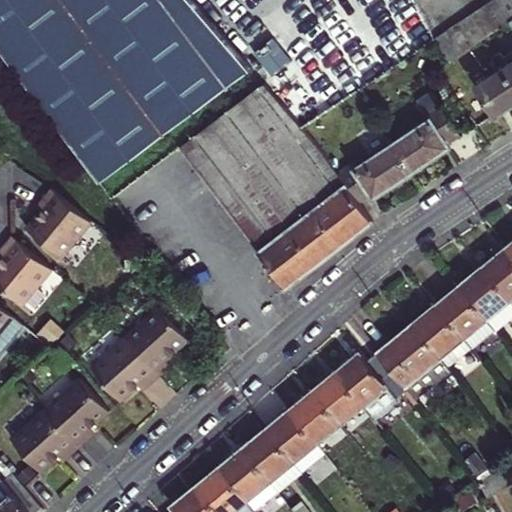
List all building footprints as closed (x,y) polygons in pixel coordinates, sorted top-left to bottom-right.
[(0,0),(0,47),(101,182),(250,68),(191,0),(0,0)] [(494,0),(492,0),(482,7),(497,30),(509,22),(494,0)] [(511,20),(511,1),(511,0),(494,0),(509,22),(511,20)] [(482,7),(471,15),(486,38),(497,30),(482,7)] [(486,38),(471,15),(459,23),(474,46),(486,38)] [(462,53),(474,46),(459,23),(447,31),(462,53)] [(462,53),(447,31),(437,38),(449,62),(462,53)] [(489,80),(481,86),(477,88),(496,115),(510,106),(511,104),(511,79),(505,69),(489,80)] [(478,82),(481,86),(489,80),(487,77),(478,82)] [(263,83),(180,146),(265,257),(264,258),(267,263),(268,262),(287,287),(317,264),(347,241),(374,221),(360,203),(338,172),(335,168),(322,150),(303,128),(263,83)] [(431,120),(393,144),(412,172),(449,147),(448,144),(454,140),(461,135),(432,92),(418,101),(431,120)] [(353,162),(343,168),(338,172),(360,203),(368,197),(373,194),(374,197),(412,172),(393,144),(357,168),(353,162)] [(64,257),(94,222),(53,188),(37,206),(42,210),(36,219),(29,228),(64,257)] [(0,284),(23,304),(53,268),(12,234),(4,244),(0,248),(0,255),(2,257),(0,258),(0,284)] [(511,251),(508,246),(496,255),(485,264),(511,297),(511,251)] [(492,315),(511,299),(511,297),(485,264),(474,272),(464,281),(492,315)] [(492,315),(464,281),(451,291),(438,301),(467,335),(492,315)] [(500,325),(511,315),(511,299),(492,315),(500,325)] [(444,354),(467,335),(438,301),(427,310),(415,319),(444,354)] [(0,359),(1,359),(28,328),(0,304),(0,359)] [(160,306),(126,337),(161,376),(179,361),(175,356),(191,341),(160,306)] [(475,345),(500,325),(492,315),(467,335),(475,345)] [(444,354),(415,319),(397,334),(379,350),(405,383),(444,354)] [(52,320),(38,336),(53,348),(66,331),(52,320)] [(475,345),(467,335),(444,354),(452,364),(475,345)] [(126,337),(92,368),(122,402),(139,388),(144,392),(161,376),(126,337)] [(350,362),(338,372),(366,406),(390,386),(403,403),(415,393),(405,383),(379,350),(367,359),(363,352),(350,362)] [(452,364),(444,354),(405,383),(415,393),(452,364)] [(315,390),(342,424),(366,406),(338,372),(326,381),(315,390)] [(80,377),(46,408),(81,447),(90,439),(99,432),(95,427),(111,412),(80,377)] [(318,444),(342,424),(315,390),(303,400),(290,410),(318,444)] [(46,408),(12,438),(42,473),(51,466),(59,458),(64,463),(81,447),(46,408)] [(318,444),(290,410),(279,418),(268,427),(296,461),(318,444)] [(272,479),(296,461),(268,427),(256,436),(245,445),(272,479)] [(272,479),(245,445),(234,454),(224,463),(250,497),(272,479)] [(280,489),(304,471),(296,461),(272,479),(280,489)] [(222,511),(230,511),(250,497),(224,463),(211,473),(199,483),(222,511)] [(0,478),(0,511),(37,511),(42,507),(13,472),(3,482),(0,478)] [(175,511),(222,511),(199,483),(188,491),(177,500),(182,507),(175,511)] [(252,511),(258,507),(250,497),(230,511),(252,511)]
